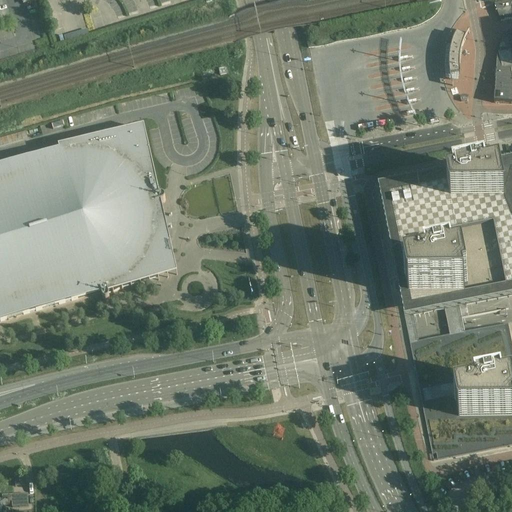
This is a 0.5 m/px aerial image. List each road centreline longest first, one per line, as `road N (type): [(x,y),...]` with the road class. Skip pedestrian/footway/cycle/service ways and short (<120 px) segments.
road 1 (primary): [(0,430),(97,401),(322,357)]
road 2 (primary): [(260,344),(0,403)]
road 3 (unclassified): [(511,121),(340,152),(316,167)]
road 4 (unclassified): [(316,167),(511,133)]
road 5 (secondary): [(404,511),(373,448),(345,350)]
road 6 (primary): [(316,167),(283,0)]
road 7 (primary): [(343,335),(316,167)]
road 8 (primary): [(286,176),(318,337)]
road 9 (secondary): [(322,357),(343,437),(377,511)]
road 10 (primary): [(266,198),(285,304),(279,326),(260,344)]
road 11 (primary): [(259,32),(270,40),(296,149),(316,167)]
road 12 (primary): [(267,76),(266,198)]
